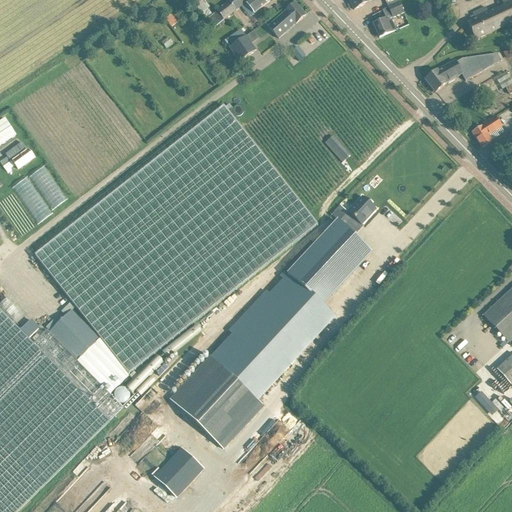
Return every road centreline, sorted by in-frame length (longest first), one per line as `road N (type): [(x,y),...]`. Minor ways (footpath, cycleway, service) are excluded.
road 1 (unknown): [(319,13),(9,261)]
road 2 (tertiary): [(511,195),(321,0)]
